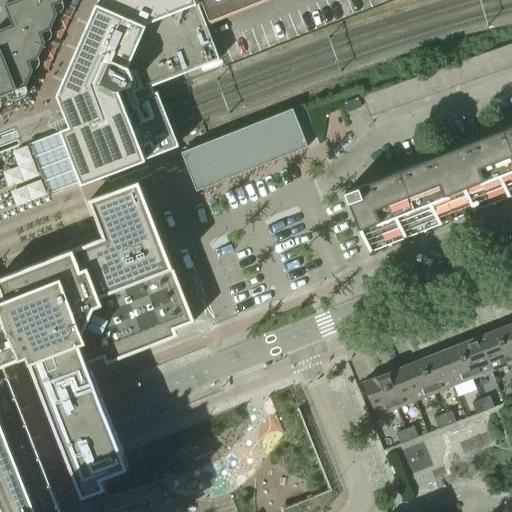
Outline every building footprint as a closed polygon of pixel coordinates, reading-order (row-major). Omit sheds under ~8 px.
[(0,0),(0,94),(25,84),(32,70),(28,60),(37,57),(44,41),(40,32),(50,28),(56,13),(52,4),(62,1),(62,0),(0,0)] [(70,64),(57,94),(63,110),(69,126),(60,129),(66,145),(71,158),(76,171),(81,184),(95,178),(105,174),(128,165),(137,162),(142,160),(143,160),(145,158),(146,158),(151,156),(160,153),(178,145),(173,132),(170,125),(165,111),(162,105),(157,91),(154,92),(151,85),(171,77),(181,73),(182,74),(219,59),(219,57),(211,37),(206,25),(196,0),(97,0),(76,50),(74,49),(68,64),(70,64)] [(196,0),(206,25),(269,0),(196,0)] [(511,66),(511,52),(509,44),(498,48),(505,69),(511,66)] [(505,69),(498,48),(486,52),(494,73),(505,69)] [(494,73),(486,52),(475,56),(482,77),(494,73)] [(482,77),(475,56),(464,60),(471,81),(482,77)] [(471,81),(464,60),(452,64),(460,85),(471,81)] [(460,85),(452,64),(441,68),(448,89),(460,85)] [(448,89),(441,68),(430,72),(437,93),(448,89)] [(437,93),(430,72),(418,76),(426,97),(437,93)] [(426,97),(418,76),(407,80),(414,101),(426,97)] [(414,101),(407,80),(396,84),(403,105),(414,101)] [(403,105),(396,84),(385,88),(392,109),(403,105)] [(392,109),(385,88),(373,92),(381,113),(392,109)] [(381,113),(373,92),(362,96),(369,117),(381,113)] [(361,107),(357,98),(344,103),(347,112),(361,107)] [(292,108),(180,152),(196,191),(307,147),(292,108)] [(511,125),(345,192),(369,253),(388,246),(388,247),(390,246),(390,245),(422,232),(423,233),(425,232),(425,231),(453,220),(454,221),(456,220),(456,219),(491,205),(492,206),(494,205),(494,204),(511,196),(511,125)] [(194,320),(172,264),(139,181),(89,200),(101,230),(97,239),(0,277),(0,288),(4,299),(0,303),(0,309),(0,511),(60,511),(42,464),(32,440),(21,411),(2,365),(14,360),(20,358),(29,362),(45,401),(56,430),(66,455),(82,496),(107,486),(102,474),(127,464),(115,435),(106,411),(97,389),(94,381),(87,363),(104,356),(106,362),(176,335),(174,328),(194,320)] [(511,363),(511,322),(496,329),(510,364),(511,363)] [(510,364),(496,329),(477,337),(491,371),(510,364)] [(491,371),(477,337),(458,344),(472,379),(491,371)] [(472,379),(458,344),(439,352),(453,386),(472,379)] [(453,386),(439,352),(420,359),(434,394),(453,386)] [(434,394),(420,359),(401,367),(415,401),(434,394)] [(415,401),(401,367),(382,374),(396,409),(415,401)] [(396,409),(382,374),(362,382),(376,417),(396,409)] [(493,408),(489,396),(480,400),(484,411),(493,408)] [(484,411),(480,400),(471,403),(476,415),(484,411)] [(455,423),(451,411),(442,415),(446,426),(455,423)] [(446,426),(442,415),(433,418),(438,430),(446,426)] [(417,438),(413,426),(404,430),(409,441),(417,438)] [(409,441),(404,430),(395,433),(400,445),(409,441)]
